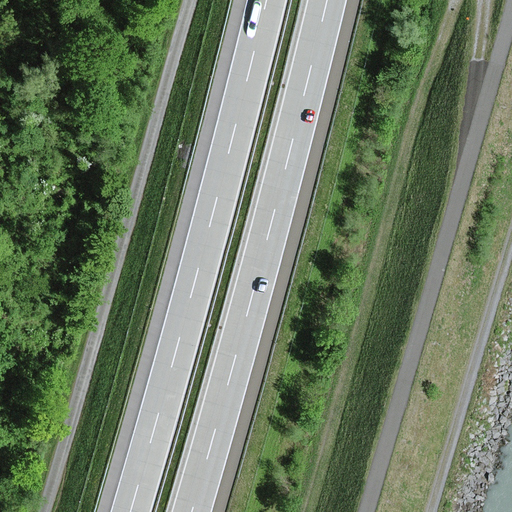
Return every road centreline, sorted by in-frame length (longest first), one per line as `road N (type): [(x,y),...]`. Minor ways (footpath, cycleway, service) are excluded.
road 1 (track): [(41,511),(116,278),(190,0)]
road 2 (motorway): [(190,511),(326,0)]
road 3 (motorway): [(263,0),(128,511)]
road 4 (track): [(511,5),(366,511)]
road 5 (track): [(431,511),(511,242)]
road 6 (track): [(482,0),(480,121)]
